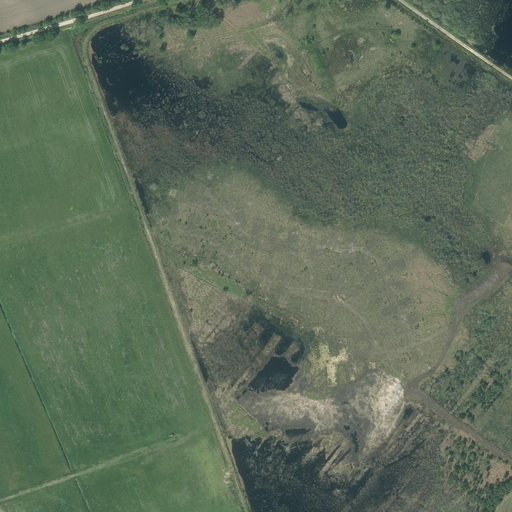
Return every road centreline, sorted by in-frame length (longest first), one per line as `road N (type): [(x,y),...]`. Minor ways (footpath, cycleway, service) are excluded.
road 1 (track): [(511,271),(464,311),(442,360),(415,383),(446,418),(511,462)]
road 2 (track): [(0,41),(138,0)]
road 3 (track): [(511,79),(400,0)]
